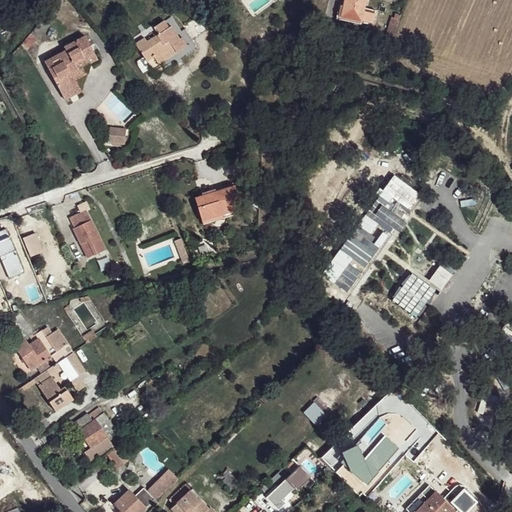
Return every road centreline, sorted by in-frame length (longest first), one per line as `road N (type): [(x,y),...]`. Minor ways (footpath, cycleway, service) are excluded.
road 1 (residential): [(197,148),(0,214)]
road 2 (residential): [(77,511),(0,405)]
